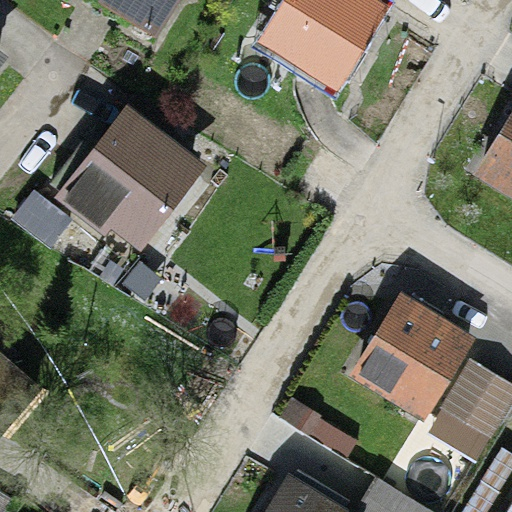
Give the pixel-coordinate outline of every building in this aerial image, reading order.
[(172,0),(123,0),(121,4),(157,25),(172,0)] [(379,9),(364,0),(291,0),(270,35),(336,77),(379,9)] [(191,164),(127,116),(68,194),(102,219),(109,209),(139,232),(191,164)] [(511,116),(482,166),(511,184),(511,116)] [(467,338),(399,298),(358,368),(426,408),(467,338)] [(0,427),(36,385),(0,354),(0,427)] [(511,398),(511,384),(471,359),(442,405),(490,434),(511,398)] [(357,511),(341,511),(287,479),(267,511),(436,511),(379,477),(357,511)]
